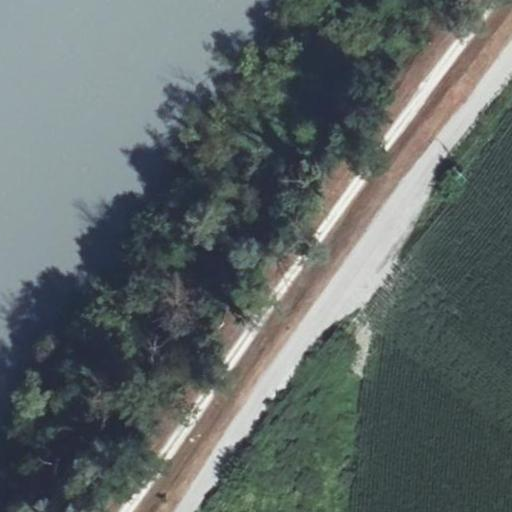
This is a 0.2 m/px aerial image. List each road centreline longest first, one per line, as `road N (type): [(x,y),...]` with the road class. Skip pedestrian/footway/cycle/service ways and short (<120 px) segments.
road 1 (track): [(114,511),(485,0)]
road 2 (track): [(191,511),(511,61)]
road 3 (track): [(330,319),(339,511)]
